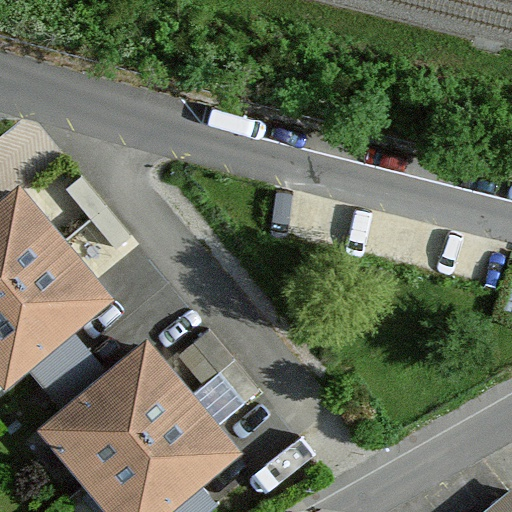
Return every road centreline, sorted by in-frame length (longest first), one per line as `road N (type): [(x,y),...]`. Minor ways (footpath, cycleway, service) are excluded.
road 1 (residential): [(0,86),(511,221)]
road 2 (residential): [(511,419),(343,511)]
